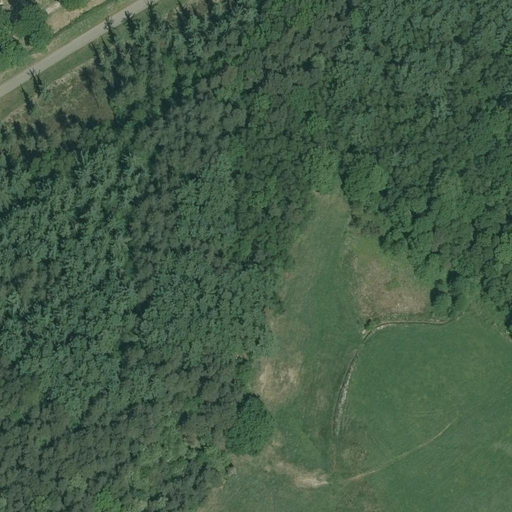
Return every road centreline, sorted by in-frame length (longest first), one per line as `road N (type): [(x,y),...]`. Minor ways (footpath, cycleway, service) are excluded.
road 1 (track): [(0,349),(61,384),(169,382),(338,133)]
road 2 (track): [(0,240),(337,0)]
road 3 (track): [(346,148),(427,106),(511,40)]
road 4 (residential): [(0,90),(152,0)]
